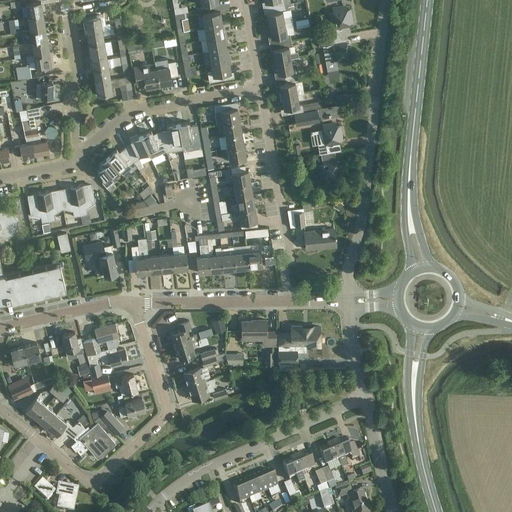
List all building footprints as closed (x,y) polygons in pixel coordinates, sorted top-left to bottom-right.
[(185,13),(182,0),(171,0),(174,14),(174,15),(185,13)] [(262,2),(263,8),(284,4),(283,0),(264,0),(265,1),(262,2)] [(25,4),(28,17),(43,14),(41,1),(25,4)] [(267,13),(269,25),(292,21),(291,16),(283,17),(282,11),(285,10),(284,4),(263,8),(264,14),(267,13)] [(336,25),(337,35),(344,34),(344,35),(350,34),(348,23),(352,22),(350,9),(346,10),(345,6),(333,8),(333,12),(329,13),(331,26),(336,25)] [(204,28),(222,24),(220,12),(202,15),(204,28)] [(115,27),(121,26),(119,13),(113,14),(115,27)] [(182,19),(186,19),(185,13),(174,15),(178,32),(184,31),(182,19)] [(30,30),(45,27),(43,14),(28,17),(30,30)] [(87,32),(102,29),(100,16),(84,19),(87,32)] [(308,18),(295,20),(297,28),(309,26),(308,18)] [(10,33),(16,32),(14,19),(8,20),(10,33)] [(268,37),(269,44),(290,40),(289,34),(294,33),(292,21),(269,25),(271,36),(268,37)] [(222,24),(204,28),(206,39),(224,36),(222,24)] [(121,26),(115,27),(118,40),(123,39),(121,26)] [(32,42),(47,40),(45,27),(30,30),(32,42)] [(87,32),(89,44),(104,42),(103,35),(114,33),(113,27),(102,29),(87,32)] [(318,46),(323,46),(327,71),(337,69),(336,64),(349,61),(348,57),(352,57),(350,44),(346,45),(344,35),(344,34),(337,35),(317,38),(318,46)] [(224,36),(206,39),(208,51),(227,48),(224,36)] [(123,39),(118,40),(120,52),(126,51),(123,39)] [(34,55),(49,52),(47,40),(32,42),(34,55)] [(273,50),(275,61),(298,57),(297,51),(290,53),(288,46),(291,46),(290,40),(269,44),(270,50),(273,50)] [(104,42),(89,44),(91,57),(106,54),(104,42)] [(152,48),(151,42),(139,44),(140,50),(152,48)] [(210,63),(229,60),(227,48),(208,51),(203,52),(205,64),(210,63)] [(51,65),(49,52),(34,55),(26,56),(27,62),(35,60),(36,68),(51,65)] [(106,54),(91,57),(93,70),(108,67),(106,54)] [(274,73),(275,79),(297,76),(296,69),(293,70),(291,63),(299,62),(298,57),(275,61),(277,72),(274,73)] [(207,71),(209,82),(226,79),(225,73),(231,72),(229,60),(210,63),(212,70),(207,71)] [(15,62),(18,79),(31,77),(30,69),(22,70),(21,61),(15,62)] [(156,68),(159,85),(172,83),(170,76),(178,75),(176,61),(168,62),(168,66),(156,68)] [(145,84),(146,87),(159,85),(156,68),(150,69),(148,63),(133,66),(136,86),(145,84)] [(184,68),(185,77),(192,76),(196,75),(195,66),(190,67),(184,68)] [(93,70),(95,82),(110,80),(110,79),(108,67),(93,70)] [(121,90),(122,100),(133,98),(130,76),(110,79),(110,80),(95,82),(97,95),(112,92),(112,87),(120,86),(120,85),(125,84),(126,89),(121,90)] [(279,86),(281,97),(297,94),(295,82),(298,82),(297,76),(275,79),(276,86),(279,86)] [(53,83),(41,83),(25,83),(25,90),(36,90),(35,97),(55,98),(55,91),(52,91),(53,83)] [(280,109),(281,116),(303,111),(322,107),(321,100),(302,104),(302,105),(299,106),(298,99),(304,98),(303,93),(297,94),(281,97),(283,109),(280,109)] [(337,104),(354,101),(352,93),(335,96),(337,104)] [(214,111),(217,124),(223,123),(239,120),(237,107),(231,108),(230,103),(215,105),(216,111),(214,111)] [(27,110),(28,117),(40,114),(39,108),(27,110)] [(319,110),(296,114),(298,124),(321,121),(319,110)] [(33,143),(36,154),(49,152),(47,140),(41,141),(39,132),(37,132),(35,119),(29,120),(33,143)] [(19,145),(22,157),(36,154),(33,143),(29,120),(22,121),(26,144),(19,145)] [(223,123),(225,136),(242,133),(239,120),(223,123)] [(182,148),(183,151),(200,148),(199,141),(196,125),(190,126),(189,121),(178,124),(182,148)] [(319,142),(318,143),(320,154),(322,154),(327,153),(334,152),(334,151),(340,150),(338,140),(342,139),(340,127),(336,127),(335,123),(323,126),(323,130),(317,131),(319,142)] [(160,131),(166,151),(182,148),(178,124),(166,126),(167,130),(160,131)] [(0,161),(10,159),(8,147),(0,148),(0,145),(0,131),(1,132),(0,125),(0,161)] [(202,139),(208,138),(206,126),(200,127),(202,139)] [(148,152),(151,158),(166,151),(160,131),(153,134),(151,131),(140,135),(148,152)] [(227,148),(244,145),(242,133),(225,136),(227,148)] [(134,161),(139,169),(143,167),(138,156),(148,152),(140,135),(130,140),(132,144),(125,147),(134,161)] [(208,138),(202,139),(204,152),(211,151),(208,138)] [(301,156),(299,144),(293,145),(294,157),(301,156)] [(244,145),(227,148),(229,161),(246,158),(244,145)] [(134,161),(125,147),(119,152),(116,149),(107,156),(119,170),(122,174),(131,167),(129,165),(134,161)] [(204,152),(207,169),(214,168),(211,151),(204,152)] [(325,177),(326,181),(339,179),(338,174),(342,174),(340,161),(336,162),(334,152),(327,153),(322,154),(323,164),(319,165),(322,177),(325,177)] [(102,182),(107,188),(114,182),(110,178),(119,170),(107,156),(98,164),(101,167),(96,171),(104,180),(102,182)] [(188,178),(194,176),(193,168),(193,167),(186,168),(188,178)] [(234,185),(250,182),(248,170),(231,173),(234,185)] [(211,189),(217,188),(214,171),(208,172),(211,189)] [(250,182),(234,185),(236,198),(252,195),(250,182)] [(75,186),(81,215),(87,214),(86,205),(95,203),(92,185),(88,185),(88,184),(75,186)] [(173,195),(171,184),(165,186),(166,196),(173,195)] [(155,200),(156,200),(151,194),(153,192),(148,185),(139,193),(144,199),(143,199),(149,206),(158,204),(155,200)] [(72,207),(74,216),(81,215),(75,186),(63,188),(63,190),(60,191),(63,209),(72,207)] [(217,188),(211,189),(213,202),(219,201),(217,188)] [(43,192),(49,221),(55,220),(54,211),(63,209),(60,191),(56,192),(56,189),(43,192)] [(40,213),(42,222),(49,221),(43,192),(31,194),(31,196),(27,197),(31,215),(40,213)] [(231,205),(232,211),(238,210),(255,207),(252,195),(236,198),(237,204),(231,205)] [(219,201),(213,202),(215,214),(221,213),(219,201)] [(287,210),(290,227),(305,225),(304,211),(311,210),(310,203),(302,204),(303,208),(287,210)] [(255,207),(238,210),(240,223),(257,220),(255,207)] [(0,301),(1,301),(0,298),(6,297),(7,300),(10,299),(11,302),(19,300),(19,298),(30,295),(30,297),(46,293),(46,292),(57,289),(57,291),(66,289),(59,262),(5,275),(3,273),(0,261),(0,237),(7,237),(13,234),(17,227),(17,220),(14,213),(8,210),(0,209),(0,301)] [(221,213),(215,214),(218,231),(224,230),(221,213)] [(166,217),(157,218),(158,226),(167,225),(166,217)] [(132,239),(131,226),(122,227),(123,240),(132,239)] [(120,245),(117,228),(109,230),(113,247),(120,245)] [(334,228),(304,231),(306,249),(336,246),(334,228)] [(57,235),(61,252),(70,249),(66,233),(57,235)] [(135,258),(137,273),(150,272),(148,256),(147,248),(146,241),(146,237),(137,238),(139,257),(135,258)] [(105,254),(104,254),(101,241),(84,245),(87,258),(100,255),(104,275),(117,272),(111,245),(104,246),(105,254)] [(196,257),(198,272),(211,271),(209,255),(208,243),(199,244),(200,256),(196,257)] [(222,254),(223,270),(236,268),(234,252),(233,246),(228,247),(229,253),(222,254)] [(247,251),(248,267),(261,265),(260,250),(247,251)] [(234,252),(236,268),(248,267),(247,251),(234,252)] [(173,253),(175,269),(188,268),(186,252),(173,253)] [(160,255),(162,270),(175,269),(173,253),(160,255)] [(209,255),(211,271),(223,270),(222,254),(209,255)] [(148,256),(150,272),(162,270),(160,255),(148,256)] [(211,328),(212,333),(227,330),(224,317),(213,320),(215,327),(211,328)] [(263,338),(263,345),(275,345),(275,331),(266,331),(266,319),(252,319),(252,320),(242,320),(242,338),(263,338)] [(171,333),(175,346),(198,339),(196,333),(189,336),(187,329),(191,327),(189,320),(178,324),(180,330),(171,333)] [(83,341),(86,355),(100,351),(98,342),(105,340),(108,348),(115,346),(117,346),(119,343),(117,336),(119,336),(115,323),(94,328),(97,337),(83,341)] [(279,369),(296,369),(296,363),(297,363),(297,350),(295,350),(295,344),(319,344),(319,327),(291,327),(292,335),(286,335),(286,333),(279,333),(279,349),(279,350),(277,350),(278,363),(279,363),(279,369)] [(79,363),(86,361),(85,355),(84,352),(80,337),(77,338),(75,332),(62,335),(66,351),(74,349),(76,354),(77,354),(79,363)] [(175,346),(179,359),(195,354),(193,347),(199,345),(198,339),(175,346)] [(23,346),(27,362),(41,358),(37,342),(23,346)] [(27,362),(23,346),(10,349),(15,365),(27,362)] [(100,351),(86,355),(85,355),(86,361),(88,360),(89,365),(88,365),(91,376),(101,374),(99,362),(97,362),(96,358),(101,357),(102,362),(110,360),(111,366),(127,362),(124,348),(116,351),(115,346),(108,348),(100,351)] [(200,353),(202,360),(219,354),(217,348),(215,349),(214,348),(200,353)] [(202,360),(204,366),(217,362),(217,361),(226,359),(224,352),(219,354),(202,360)] [(244,365),(244,352),(227,352),(228,365),(244,365)] [(45,363),(48,375),(53,374),(51,362),(50,362),(48,356),(43,357),(44,364),(45,363)] [(183,372),(187,385),(205,380),(201,366),(183,372)] [(108,382),(106,373),(90,377),(93,386),(108,382)] [(119,386),(121,394),(125,393),(125,394),(138,390),(137,389),(140,389),(138,382),(136,383),(133,374),(121,377),(121,378),(114,379),(116,387),(119,386)] [(187,385),(192,399),(209,394),(208,391),(214,390),(213,386),(216,385),(213,377),(205,380),(187,385)] [(8,385),(14,398),(33,390),(30,384),(25,386),(22,379),(8,385)] [(49,390),(54,395),(64,383),(59,381),(54,387),(52,385),(49,390)] [(54,395),(63,402),(67,397),(68,398),(73,393),(67,383),(64,383),(54,395)] [(214,399),(228,395),(225,388),(212,392),(214,399)] [(26,409),(36,417),(45,405),(41,401),(44,396),(40,393),(36,397),(26,409)] [(118,408),(121,416),(128,414),(128,415),(145,411),(142,398),(125,402),(126,406),(118,408)] [(45,405),(36,417),(46,426),(55,413),(45,405)] [(57,434),(62,439),(67,433),(73,438),(83,430),(82,430),(84,428),(78,421),(73,426),(67,421),(66,422),(55,413),(46,426),(56,434),(57,434)] [(116,433),(123,427),(110,413),(103,419),(116,433)] [(85,443),(98,458),(115,443),(103,428),(107,424),(99,416),(95,419),(94,420),(97,423),(85,433),(83,430),(73,438),(76,441),(71,445),(76,451),(85,443)] [(338,460),(342,469),(348,466),(344,457),(350,455),(352,460),(360,457),(354,443),(347,446),(344,440),(343,440),(341,438),(331,442),(332,445),(338,460)] [(319,450),(326,466),(338,460),(332,445),(331,445),(329,443),(320,447),(320,450),(319,450)] [(301,474),(302,474),(314,469),(307,453),(295,458),(301,474)] [(296,476),(299,484),(305,481),(302,474),(301,474),(295,458),(282,464),(289,479),(296,476)] [(370,465),(361,467),(363,475),(372,473),(370,465)] [(327,484),(329,489),(336,486),(328,468),(321,470),(327,484)] [(259,474),(267,491),(276,487),(269,470),(259,474)] [(315,473),(320,486),(327,484),(321,470),(315,473)] [(250,478),(258,495),(267,491),(259,474),(250,478)] [(258,495),(250,478),(241,482),(249,499),(258,495)] [(47,500),(56,491),(42,479),(34,488),(47,500)] [(239,503),(249,499),(241,482),(232,486),(239,503)] [(290,482),(283,485),(291,503),(298,500),(290,482)] [(335,490),(337,499),(352,495),(350,485),(348,486),(347,483),(335,487),(336,490),(335,490)] [(58,508),(73,511),(76,494),(71,493),(72,488),(59,485),(57,495),(60,496),(58,508)] [(319,494),(323,509),(332,507),(329,496),(333,495),(331,490),(319,494)] [(352,511),(368,511),(362,493),(348,497),(352,511)] [(273,503),(277,509),(282,506),(278,500),(273,503)] [(268,506),(272,511),(273,511),(277,509),(273,503),(268,506)]
